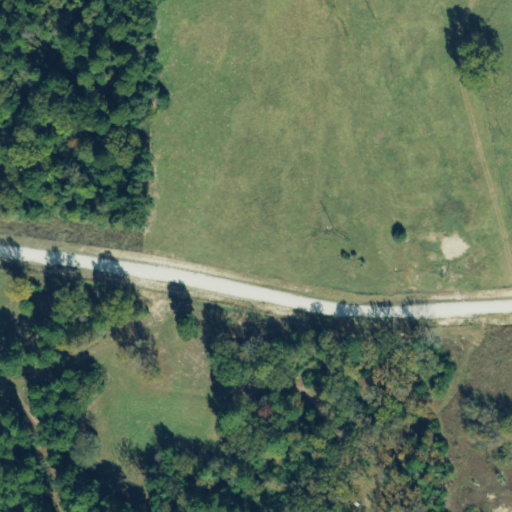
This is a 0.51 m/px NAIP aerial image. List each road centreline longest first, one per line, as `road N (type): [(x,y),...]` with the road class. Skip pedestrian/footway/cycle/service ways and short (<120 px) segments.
road 1 (residential): [(0,258),(125,271),(339,341),(511,316)]
road 2 (residential): [(511,235),(503,170),(483,135),(473,60),(479,0)]
